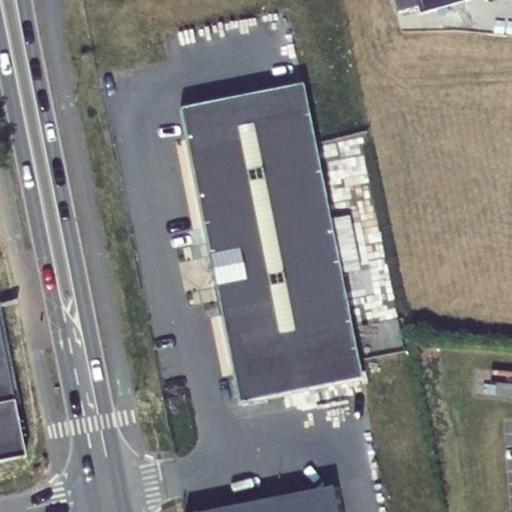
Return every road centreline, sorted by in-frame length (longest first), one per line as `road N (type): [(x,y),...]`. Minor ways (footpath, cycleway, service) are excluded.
road 1 (primary): [(125,511),(23,0)]
road 2 (primary): [(0,45),(94,511)]
